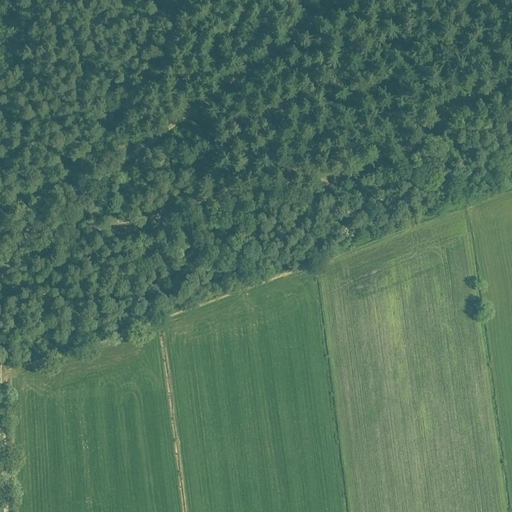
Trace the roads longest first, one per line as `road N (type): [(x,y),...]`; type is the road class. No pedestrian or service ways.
road 1 (track): [(511,84),(469,98),(408,152),(304,183),(219,195),(125,227),(0,227)]
road 2 (track): [(334,0),(40,228),(0,272)]
road 3 (track): [(0,379),(6,511)]
